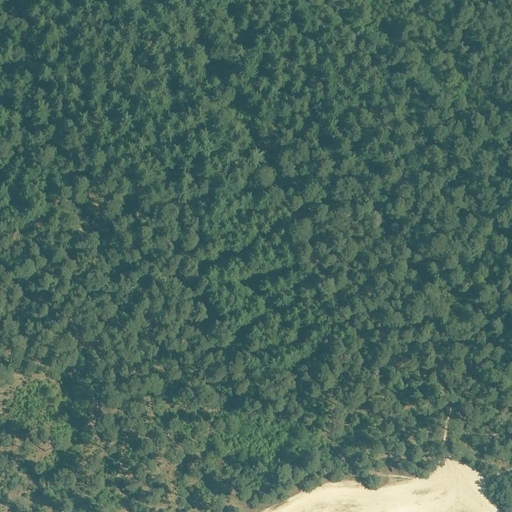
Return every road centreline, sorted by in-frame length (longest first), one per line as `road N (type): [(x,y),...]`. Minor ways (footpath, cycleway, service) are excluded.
road 1 (track): [(437,152),(101,220),(0,250)]
road 2 (track): [(437,152),(331,0)]
